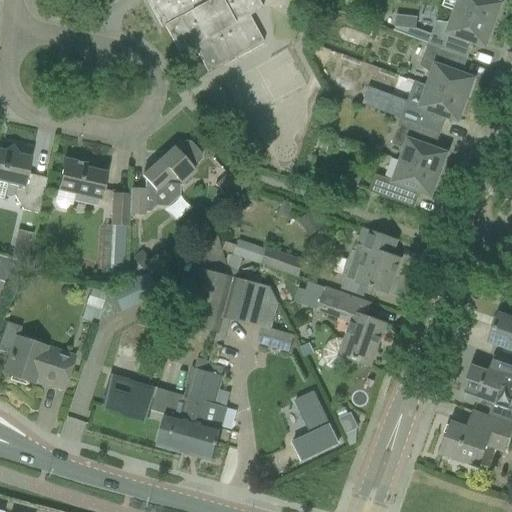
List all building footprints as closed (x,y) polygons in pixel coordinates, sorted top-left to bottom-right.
[(144,0),(145,0),(160,29),(164,27),(178,54),(192,47),(207,75),(263,44),(248,17),(262,9),(256,0),(144,0)] [(459,0),(455,12),(493,26),(501,4),(499,3),(499,0),(459,0)] [(397,16),(395,32),(468,59),(474,43),(486,47),(493,26),(455,12),(450,23),(437,22),(432,35),(417,30),(418,18),(397,16)] [(395,32),(428,45),(420,66),(433,75),(429,86),(466,101),(474,79),(462,75),(468,59),(395,32)] [(326,74),(334,88),(348,80),(340,66),(326,74)] [(415,81),(401,119),(416,124),(441,134),(447,118),(458,122),(466,101),(429,86),(415,81)] [(317,130),(329,134),(335,121),(323,116),(317,130)] [(401,119),(392,145),(405,150),(401,162),(439,175),(447,154),(435,150),(441,134),(416,124),(401,119)] [(128,216),(143,217),(143,213),(149,213),(155,207),(167,208),(179,197),(179,186),(194,172),(191,168),(200,160),(200,154),(189,142),(184,142),(175,150),(173,148),(167,153),(167,160),(160,160),(141,177),(144,181),(143,190),(129,190),(129,196),(128,216)] [(0,183),(15,188),(13,197),(22,211),(38,215),(42,199),(46,179),(26,175),(29,164),(22,162),(17,155),(12,146),(3,151),(0,150),(0,183)] [(56,192),(54,203),(57,208),(65,211),(72,207),(74,196),(100,202),(101,194),(106,174),(84,169),(85,165),(63,160),(59,180),(56,192)] [(375,175),(369,192),(388,199),(414,209),(419,193),(431,197),(439,175),(401,162),(394,182),(375,175)] [(350,172),(346,183),(357,187),(361,176),(350,172)] [(214,186),(223,197),(236,185),(226,175),(214,186)] [(110,215),(109,227),(112,227),(112,239),(110,274),(123,275),(124,239),(125,228),(127,228),(128,216),(129,196),(111,195),(110,215)] [(298,221),(309,238),(323,229),(312,212),(298,221)] [(346,279),(388,294),(400,260),(391,256),(396,242),(397,243),(398,242),(363,229),(357,249),(355,253),(346,279)] [(200,269),(186,325),(218,334),(232,279),(230,278),(230,276),(228,268),(218,237),(209,241),(201,270),(200,269)] [(234,255),(262,265),(299,279),(305,262),(268,249),(267,251),(239,241),(234,255)] [(32,245),(28,265),(43,268),(47,249),(32,245)] [(141,251),(132,259),(143,271),(152,263),(141,251)] [(0,310),(17,264),(7,260),(0,278),(0,310)] [(232,279),(218,334),(227,337),(231,320),(251,326),(262,286),(261,286),(263,277),(248,273),(246,282),(232,279)] [(157,295),(147,275),(111,292),(121,312),(157,295)] [(90,290),(85,308),(100,313),(106,295),(90,290)] [(327,367),(335,372),(336,367),(342,367),(348,365),(351,360),(371,367),(385,325),(365,318),(370,305),(351,298),(325,290),(318,311),(352,324),(346,337),(345,340),(337,339),(329,343),(324,350),(324,358),(327,367)] [(511,320),(499,316),(489,342),(511,349),(511,320)] [(7,323),(0,341),(0,351),(10,355),(4,375),(32,384),(35,375),(44,378),(42,382),(62,389),(69,370),(73,358),(17,339),(21,328),(7,323)] [(309,344),(299,348),(304,358),(314,353),(309,344)] [(473,366),(463,394),(482,401),(492,404),(488,415),(511,424),(511,410),(511,409),(511,363),(494,357),(489,371),(473,366)] [(184,453),(212,460),(226,408),(213,405),(223,368),(210,364),(208,374),(206,373),(184,453)] [(109,375),(100,407),(148,421),(151,411),(166,415),(158,445),(184,453),(206,373),(191,369),(184,397),(109,375)] [(293,443),(302,461),(338,444),(313,393),(295,402),(311,434),(293,443)] [(351,414),(339,419),(346,435),(358,429),(351,414)] [(441,454),(479,468),(486,449),(487,446),(504,452),(511,429),(511,427),(474,414),(468,429),(452,423),(441,454)] [(60,433),(77,439),(82,424),(65,418),(60,433)]
